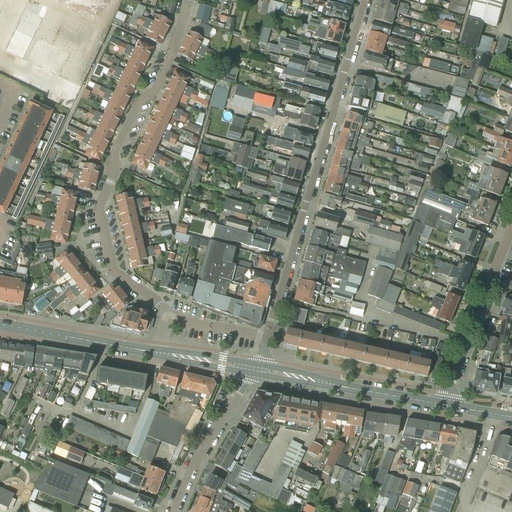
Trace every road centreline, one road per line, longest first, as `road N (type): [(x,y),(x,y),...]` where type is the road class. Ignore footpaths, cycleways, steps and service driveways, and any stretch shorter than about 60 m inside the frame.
road 1 (residential): [(166,317),(114,274),(97,208),(114,171),(111,154),(172,55),(184,0)]
road 2 (residential): [(266,337),(366,0)]
road 3 (residential): [(444,405),(511,223)]
road 4 (tertiary): [(444,405),(254,368)]
road 5 (unclassified): [(176,511),(254,368)]
